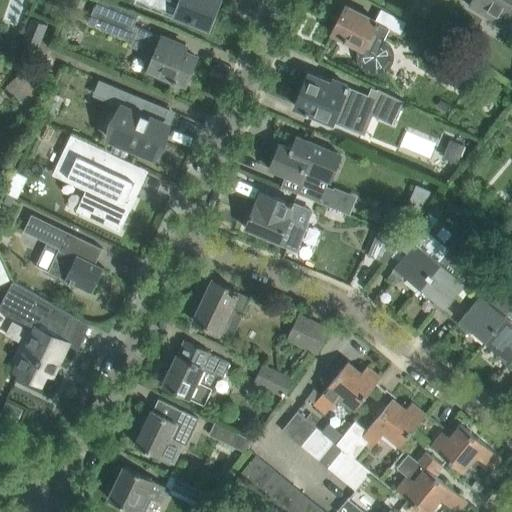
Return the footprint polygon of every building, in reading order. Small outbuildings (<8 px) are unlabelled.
[(138,14),(117,6),(103,0),(97,0),(88,23),(131,41),(130,43),(131,47),(141,50),(144,50),(147,51),(147,50),(155,53),(155,54),(160,56),(154,71),(172,79),(172,81),(175,82),(176,80),(185,84),(197,57),(184,52),(186,47),(133,26),(138,14)] [(152,0),(151,5),(192,21),(191,25),(207,31),(219,0),(152,0)] [(511,0),(471,0),(468,6),(508,30),(511,24),(511,0)] [(332,34),(350,43),(358,47),(356,51),(356,55),(356,59),(358,63),(359,66),(363,70),(366,72),(370,73),(374,74),(382,73),(385,71),(388,68),(391,65),(393,61),(394,57),(393,52),(392,48),(390,44),(384,39),(389,28),(346,6),(332,34)] [(32,19),(22,43),(36,49),(47,25),(32,19)] [(406,23),(400,34),(422,46),(428,34),(406,23)] [(47,91),(24,68),(4,87),(16,99),(17,98),(27,109),(47,91)] [(297,106),(296,107),(305,111),(305,113),(309,115),(309,113),(332,122),(348,129),(358,105),(362,95),(348,89),(349,87),(333,81),(331,84),(309,75),(308,77),(309,77),(298,106),(297,106)] [(99,80),(93,96),(122,108),(109,139),(153,158),(171,165),(185,132),(163,123),(169,109),(99,80)] [(368,114),(390,124),(400,101),(379,91),(368,114)] [(280,144),(270,169),(288,177),(301,182),(297,193),(349,214),(356,196),(334,187),(333,189),(327,186),(328,183),(330,184),(343,155),(296,135),(291,147),(290,148),(280,144)] [(135,182),(124,177),(131,163),(75,137),(58,173),(92,189),(80,213),(119,232),(135,197),(129,194),(135,182)] [(444,162),(436,168),(442,176),(450,170),(444,162)] [(10,172),(2,190),(7,193),(14,197),(23,179),(10,172)] [(256,204),(245,228),(280,242),(298,250),(313,212),(293,203),(289,202),(289,203),(261,191),(260,192),(261,193),(257,204),(256,204)] [(7,193),(3,203),(10,206),(14,197),(7,193)] [(433,203),(427,211),(437,219),(443,211),(433,203)] [(399,245),(391,255),(399,261),(391,271),(401,279),(404,275),(420,288),(449,252),(451,250),(429,232),(439,220),(437,219),(427,211),(404,238),(399,245)] [(102,248),(32,215),(24,231),(60,248),(48,272),(91,293),(104,268),(95,263),(102,248)] [(385,262),(399,245),(404,238),(380,227),(368,255),(385,262)] [(449,252),(420,288),(435,300),(432,304),(442,312),(465,283),(468,279),(476,285),(493,265),(482,257),(478,262),(471,257),(461,263),(449,252)] [(493,265),(476,285),(486,294),(503,274),(493,265)] [(193,321),(212,330),(231,338),(250,298),(213,280),(193,321)] [(0,311),(36,329),(16,371),(40,383),(45,372),(52,375),(58,363),(57,362),(66,343),(58,339),(70,315),(89,326),(90,324),(12,281),(0,304),(0,311)] [(481,295),(469,309),(457,325),(466,333),(470,329),(484,340),(511,306),(511,303),(503,296),(494,306),(481,295)] [(511,306),(484,340),(500,354),(497,358),(507,365),(511,358),(511,306)] [(299,315),(290,333),(288,339),(317,352),(328,329),(299,315)] [(163,386),(181,394),(188,398),(188,397),(203,404),(211,388),(210,388),(217,373),(223,376),(229,363),(185,342),(178,356),(177,356),(163,386)] [(348,362),(335,377),(314,404),(324,412),(339,394),(356,408),(381,377),(367,366),(361,373),(348,363),(349,362),(348,362)] [(284,395),(291,379),(262,365),(254,382),(284,395)] [(355,421),(337,443),(343,448),(352,456),(354,458),(366,443),(371,447),(383,432),(400,446),(426,414),(412,402),(406,409),(393,398),(366,431),(355,421)] [(199,418),(182,411),(158,399),(152,411),(151,410),(135,445),(173,463),(182,444),(186,446),(199,418)] [(15,425),(21,412),(10,406),(4,419),(15,425)] [(282,429),(292,437),(308,419),(297,410),(282,429)] [(308,419),(292,437),(301,445),(316,426),(308,419)] [(442,432),(431,446),(460,469),(473,453),(494,469),(503,458),(460,424),(449,437),(442,432)] [(316,426),(301,445),(310,452),(325,433),(316,426)] [(228,445),(246,454),(251,442),(233,433),(228,445)] [(334,441),(325,433),(310,452),(319,460),(334,441)] [(334,441),(319,460),(328,467),(343,448),(337,443),(334,441)] [(337,475),(352,456),(343,448),(328,467),(337,475)] [(396,489),(424,511),(425,511),(438,496),(457,511),(459,511),(468,502),(435,475),(443,466),(426,452),(417,462),(407,453),(396,467),(407,476),(396,489)] [(241,473),(251,480),(266,463),(256,455),(241,473)] [(361,463),(354,458),(352,456),(337,475),(346,482),(361,463)] [(266,463),(251,480),(260,488),(275,470),(266,463)] [(361,463),(346,482),(356,490),(371,472),(361,463)] [(108,499),(135,511),(148,511),(154,499),(162,503),(169,489),(151,480),(152,479),(124,466),(108,499)] [(275,470),(260,488),(269,495),(284,477),(275,470)] [(284,477),(269,495),(278,502),(292,484),(284,477)] [(292,484),(278,502),(287,510),(302,492),(292,484)] [(302,492),(287,510),(290,511),(300,511),(311,499),(302,492)] [(336,511),(392,511),(390,510),(388,511),(365,511),(348,498),(336,511)] [(311,499),(300,511),(315,511),(320,506),(311,499)]
